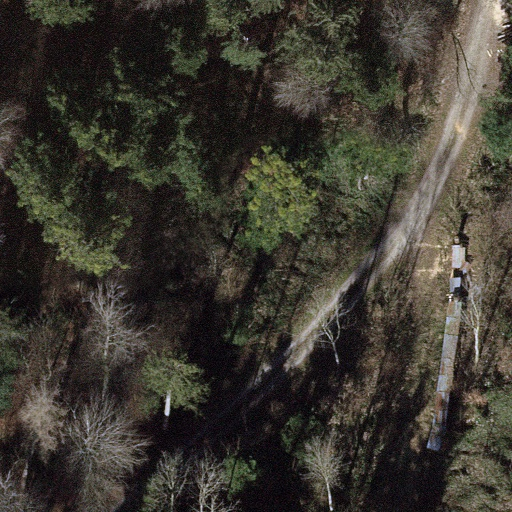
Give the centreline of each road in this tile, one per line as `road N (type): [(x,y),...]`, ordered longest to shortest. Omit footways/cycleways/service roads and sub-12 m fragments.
road 1 (track): [(495,0),(457,135),(384,271),(131,511)]
road 2 (track): [(384,271),(369,511)]
